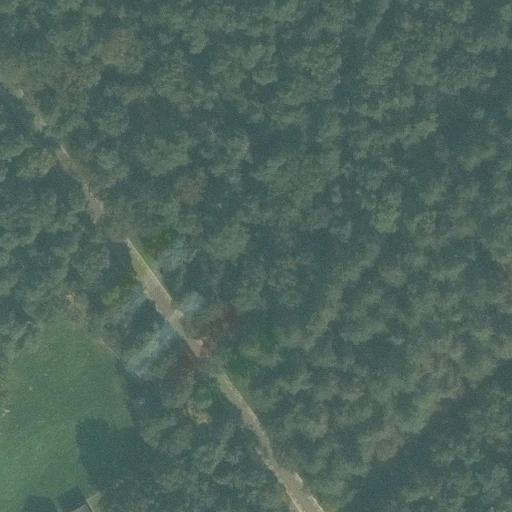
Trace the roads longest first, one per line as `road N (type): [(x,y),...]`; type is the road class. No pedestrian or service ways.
road 1 (tertiary): [(310,511),(0,75)]
road 2 (track): [(511,366),(329,511)]
